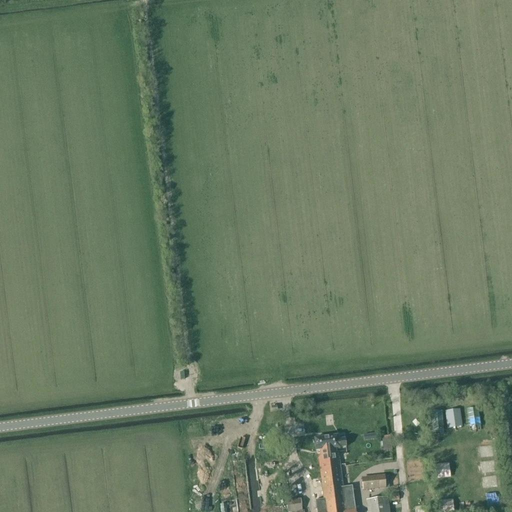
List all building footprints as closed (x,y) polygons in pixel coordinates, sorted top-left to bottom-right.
[(355,511),(353,487),(343,488),(338,452),(336,453),(336,449),(346,448),(345,439),(338,440),(337,436),(314,439),(316,451),(326,450),(326,454),(318,455),(324,500),(316,501),(316,511),(355,511)] [(238,486),(249,486),(248,463),(237,463),(238,486)] [(385,488),(384,477),(362,479),(363,490),(385,488)] [(398,494),(390,495),(391,502),(399,501),(398,494)] [(388,511),(387,499),(367,501),(368,511),(388,511)] [(296,511),(300,511),(298,501),(286,502),(286,511),(296,511)]
